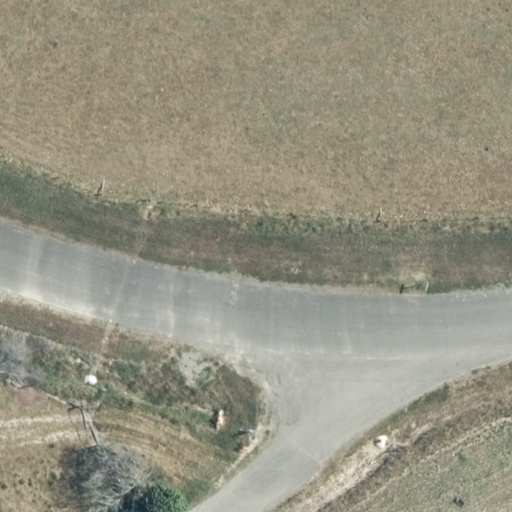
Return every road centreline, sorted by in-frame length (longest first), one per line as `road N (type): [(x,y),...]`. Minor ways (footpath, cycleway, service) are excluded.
road 1 (unclassified): [(0,244),(86,272),(284,298),(498,289)]
road 2 (unclassified): [(498,289),(184,511)]
